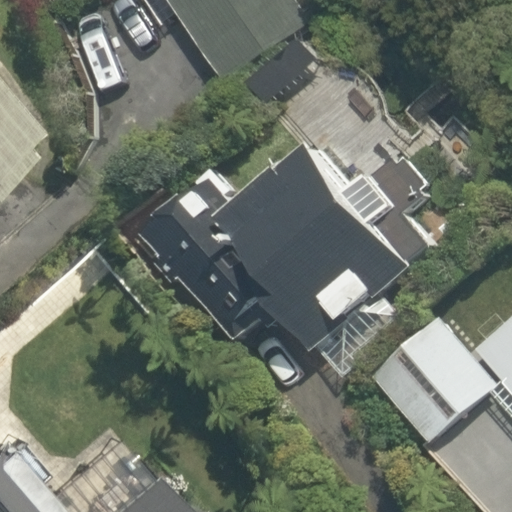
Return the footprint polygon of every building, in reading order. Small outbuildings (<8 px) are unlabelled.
[(161,0),(228,95),(311,37),(284,0),(161,0)] [(336,323),(344,333),(407,280),(436,256),(401,214),(430,189),(396,148),(337,78),(284,122),(294,134),(258,164),(277,186),(217,236),(229,250),(223,255),(264,304),(251,315),(290,361),(336,323)] [(0,158),(27,135),(0,104),(0,158)] [(511,332),(480,358),(443,323),(381,373),(438,444),(489,403),(511,431),(511,332)] [(88,511),(47,511),(0,459),(0,511),(177,511),(138,468),(88,511)]
